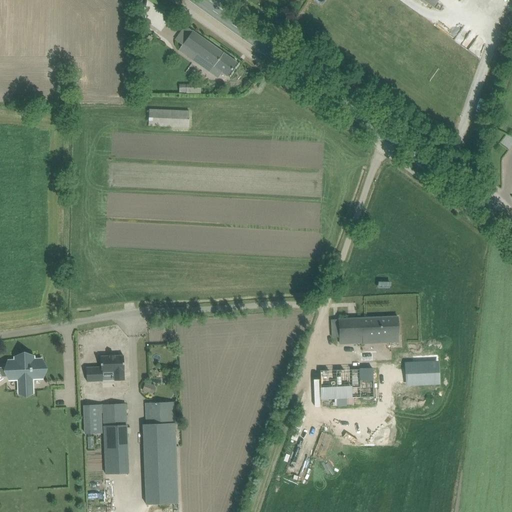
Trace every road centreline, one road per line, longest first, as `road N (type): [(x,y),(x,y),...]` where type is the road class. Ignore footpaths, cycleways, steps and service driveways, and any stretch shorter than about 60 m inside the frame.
road 1 (unclassified): [(326,309),(301,304),(0,335)]
road 2 (secondary): [(392,138),(197,0)]
road 3 (unclassified): [(326,309),(392,138)]
road 4 (track): [(308,364),(253,511)]
road 5 (secondary): [(511,225),(392,138)]
